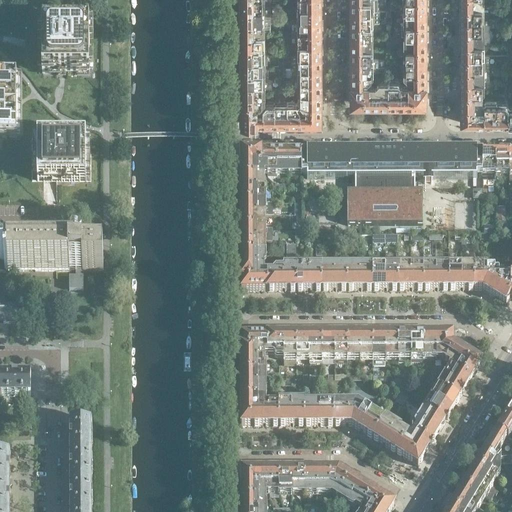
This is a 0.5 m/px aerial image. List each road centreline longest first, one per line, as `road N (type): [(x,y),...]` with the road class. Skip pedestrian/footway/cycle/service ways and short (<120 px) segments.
road 1 (unclassified): [(229,326),(458,325),(511,356)]
road 2 (unclassified): [(421,507),(341,460),(229,458)]
road 3 (residential): [(227,138),(229,326)]
road 4 (secondary): [(421,507),(511,361)]
road 5 (residential): [(52,511),(53,376),(43,357)]
road 6 (residential): [(227,0),(227,138)]
road 7 (residential): [(335,136),(333,0)]
road 8 (residential): [(440,0),(442,134)]
road 9 (residential): [(229,326),(229,458)]
